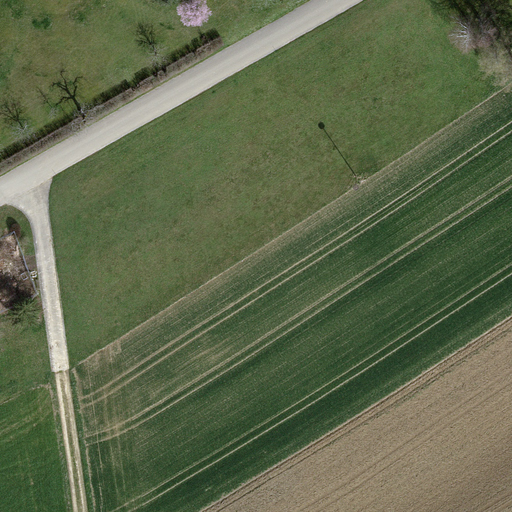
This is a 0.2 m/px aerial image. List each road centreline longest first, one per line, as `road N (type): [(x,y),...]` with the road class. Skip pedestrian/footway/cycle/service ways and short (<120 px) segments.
road 1 (residential): [(331,0),(24,179)]
road 2 (unclassified): [(51,361),(24,179)]
road 3 (track): [(75,511),(51,361)]
